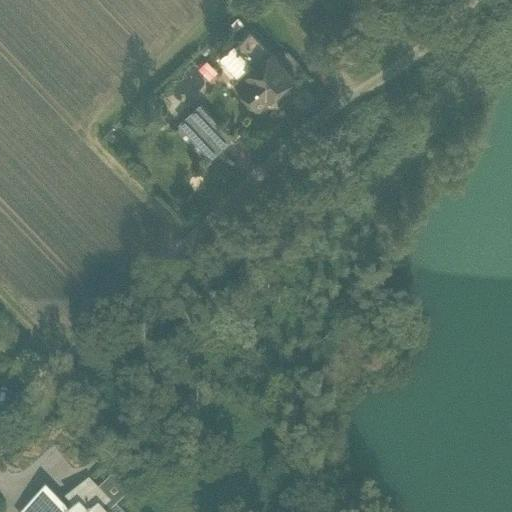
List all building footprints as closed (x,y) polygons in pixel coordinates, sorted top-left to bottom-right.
[(243,55),(260,39),(250,29),(234,45),(243,55)] [(243,55),(254,65),(270,50),(260,39),(243,55)] [(243,55),(234,45),(219,59),(239,80),(254,65),(243,55)] [(235,84),(260,109),(295,75),(279,59),(270,50),(254,65),(239,80),(235,84)] [(279,59),(295,75),(302,68),(287,52),(279,59)] [(181,126),(211,157),(231,137),(198,104),(179,124),(181,126)] [(211,157),(181,126),(176,130),(206,161),(211,157)] [(97,494),(109,507),(103,511),(112,511),(116,509),(126,499),(112,479),(97,494)] [(103,511),(109,507),(97,494),(88,485),(78,495),(93,511),(103,511)] [(93,511),(78,495),(67,505),(73,511),(93,511)] [(30,511),(59,511),(46,498),(30,511)]
